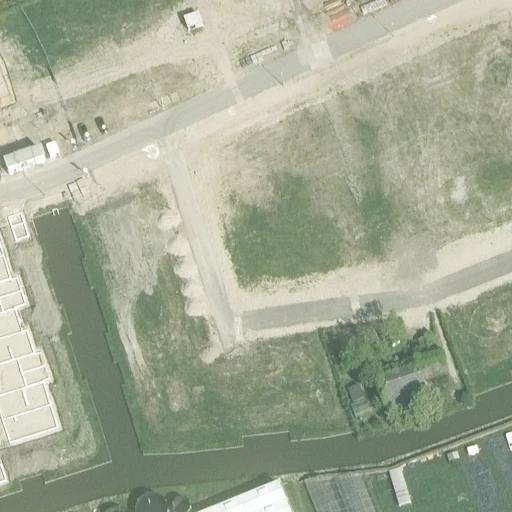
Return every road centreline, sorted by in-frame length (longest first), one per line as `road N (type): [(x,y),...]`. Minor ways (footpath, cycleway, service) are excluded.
road 1 (residential): [(165,126),(230,328),(424,295),(511,260)]
road 2 (residential): [(165,126),(443,0)]
road 3 (residential): [(0,195),(165,126)]
